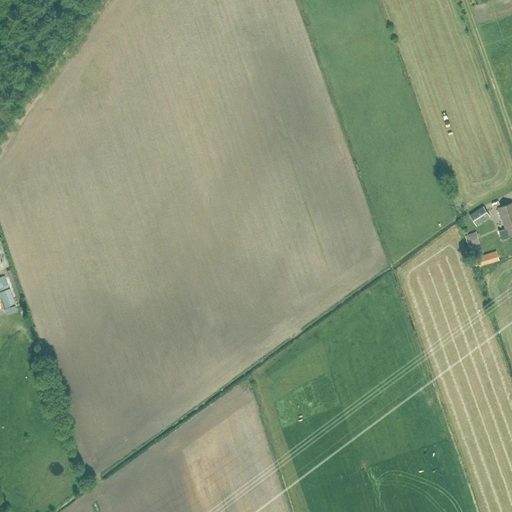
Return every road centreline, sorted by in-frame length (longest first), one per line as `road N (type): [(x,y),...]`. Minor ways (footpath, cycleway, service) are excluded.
road 1 (track): [(102,0),(0,138)]
road 2 (unclassified): [(462,0),(511,141)]
